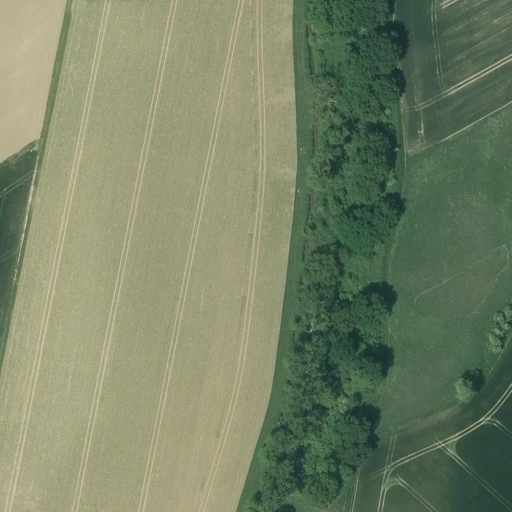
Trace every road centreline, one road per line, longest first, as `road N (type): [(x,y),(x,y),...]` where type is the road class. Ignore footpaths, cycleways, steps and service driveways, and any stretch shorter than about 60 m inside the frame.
road 1 (track): [(388,0),(400,198),(348,511)]
road 2 (track): [(72,0),(0,365)]
road 3 (track): [(359,437),(428,417),(475,388),(511,320)]
